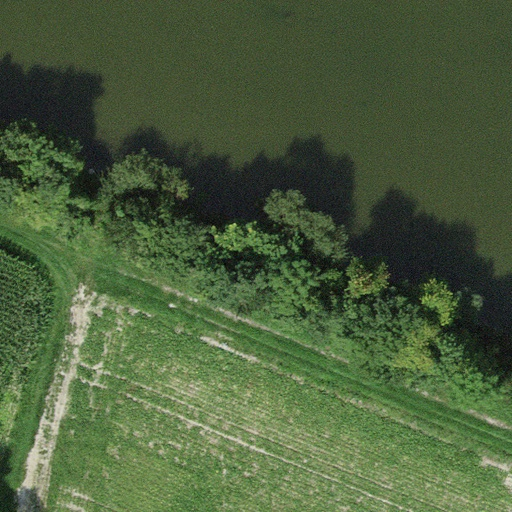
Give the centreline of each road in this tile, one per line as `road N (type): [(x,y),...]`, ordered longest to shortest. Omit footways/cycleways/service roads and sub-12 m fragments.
road 1 (track): [(511,418),(0,195)]
road 2 (track): [(48,511),(75,353),(115,242)]
